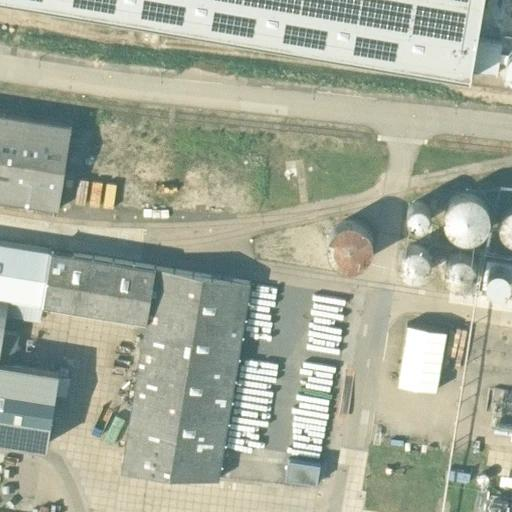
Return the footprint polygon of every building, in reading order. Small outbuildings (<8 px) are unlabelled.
[(29,0),(470,76),(471,69),(476,37),(482,0),(29,0)] [(502,41),(476,37),(471,69),(496,74),(502,41)] [(72,123),(0,112),(0,198),(58,208),(72,123)] [(446,210),(445,216),(446,223),(449,228),(454,232),(460,235),(466,236),(472,235),(477,232),(482,227),(484,221),(485,215),(484,209),(481,203),(476,199),(471,196),(464,196),(458,197),(453,200),(448,204),(446,210)] [(409,215),(410,218),(412,220),(415,222),(418,222),(421,221),(424,219),(426,217),(427,214),(427,210),(425,207),(423,205),(420,204),(417,203),(414,204),(411,206),(409,209),(408,212),(409,215)] [(500,228),(502,235),(506,240),(511,244),(511,243),(511,210),(509,211),(504,216),(500,222),(500,228)] [(325,235),(324,241),(325,247),(328,253),(333,257),(339,260),(345,260),(351,259),(357,256),(361,251),(364,246),(364,239),(363,233),(360,228),(355,223),(350,221),(343,220),(337,221),(332,224),(327,229),(325,235)] [(0,434),(47,442),(59,370),(13,362),(18,331),(2,329),(7,297),(42,303),(145,320),(146,320),(155,266),(0,240),(0,434)] [(412,247),(408,248),(404,251),(401,254),(399,259),(399,263),(400,267),(402,271),(405,274),(410,276),(414,277),(418,276),(423,275),(426,271),(428,268),(429,263),(429,259),(427,255),(424,251),(421,248),(416,247),(412,247)] [(458,254),(454,256),(450,258),(447,262),(446,266),(445,270),(446,275),(448,279),(452,282),(456,284),(460,284),(465,284),(469,282),(472,279),(474,275),(475,270),(475,266),(474,262),(471,258),(467,256),(463,254),(458,254)] [(511,277),(511,263),(482,259),(477,287),(509,293),(511,277)] [(155,266),(146,320),(145,320),(121,468),(219,477),(251,281),(155,266)] [(434,386),(440,326),(400,322),(394,383),(434,386)] [(320,462),(288,457),(285,476),(317,481),(320,462)] [(510,511),(511,501),(511,498),(487,494),(484,511),(492,511),(510,511)]
